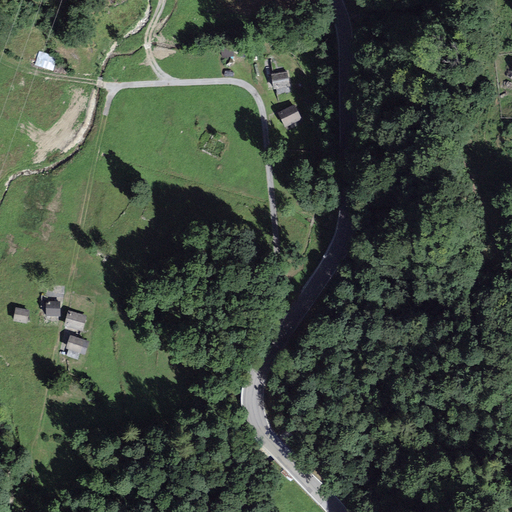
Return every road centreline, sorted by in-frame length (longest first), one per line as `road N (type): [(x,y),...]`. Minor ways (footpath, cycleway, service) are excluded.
road 1 (tertiary): [(338,511),(266,438),(252,395),(258,372),(344,235),(345,46),(334,0)]
road 2 (track): [(111,86),(34,456)]
road 3 (unknown): [(348,212),(411,188),(438,80),(476,0)]
